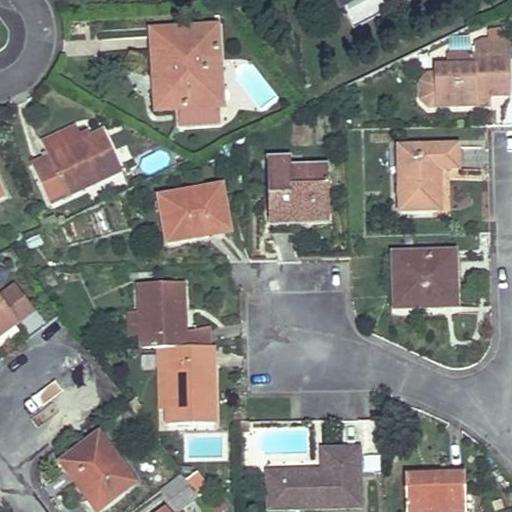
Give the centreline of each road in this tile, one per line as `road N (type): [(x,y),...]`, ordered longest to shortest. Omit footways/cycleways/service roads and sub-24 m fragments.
road 1 (residential): [(511,438),(375,361),(286,344)]
road 2 (residential): [(0,100),(30,86),(45,38),(18,0)]
